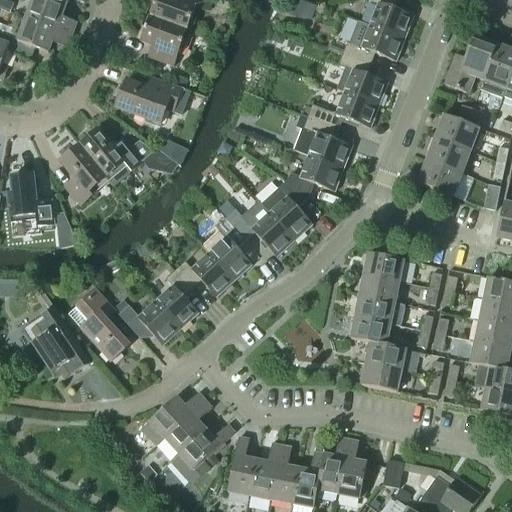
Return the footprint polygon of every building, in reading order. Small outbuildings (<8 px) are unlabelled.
[(29,0),(33,1),(25,22),(71,39),(76,25),(61,20),(65,11),(35,0),(29,0)] [(35,0),(65,11),(69,0),(83,6),(85,0),(35,0)] [(211,2),(205,0),(169,0),(156,0),(149,20),(187,34),(195,10),(207,14),(211,2)] [(287,0),(288,0),(282,15),(283,16),(299,22),(305,5),(290,0),(287,0)] [(394,0),(369,0),(368,4),(377,7),(369,29),(404,43),(412,20),(391,12),(395,0),(394,0)] [(0,2),(0,11),(9,15),(12,6),(0,2)] [(174,69),(187,34),(149,20),(140,44),(152,49),(147,60),(174,69)] [(12,40),(11,43),(35,51),(48,56),(52,45),(67,51),(71,39),(25,22),(18,42),(12,40)] [(347,45),(342,57),(370,68),(374,56),(395,64),(404,43),(369,29),(356,25),(349,46),(347,45)] [(274,32),(270,43),(271,44),(277,46),(283,43),(286,37),(276,33),(274,32)] [(0,38),(0,72),(2,67),(7,54),(30,62),(35,51),(11,43),(0,38)] [(456,58),(444,88),(468,97),(474,80),(482,84),(496,48),(473,40),(465,62),(456,58)] [(482,84),(478,93),(501,102),(502,100),(511,73),(511,54),(496,48),(482,84)] [(344,72),(336,93),(343,95),(378,109),(387,87),(366,79),(370,68),(342,57),(337,69),(344,72)] [(2,67),(0,72),(0,81),(3,83),(8,69),(2,67)] [(511,73),(502,100),(511,104),(511,73)] [(188,83),(172,77),(169,87),(183,92),(184,93),(188,83)] [(117,99),(115,105),(117,109),(116,112),(161,128),(167,113),(174,115),(182,118),(190,95),(184,93),(183,92),(169,87),(151,80),(147,92),(126,84),(121,97),(117,99)] [(312,109),(307,121),(334,131),(339,120),(370,132),(378,109),(343,95),(335,117),(312,109)] [(466,127),(471,113),(462,109),(457,124),(466,127)] [(475,131),(481,116),(471,113),(466,127),(475,131)] [(302,132),(294,154),(308,159),(343,173),(351,150),(330,142),(334,131),(307,121),(301,118),(296,130),(302,132)] [(466,127),(457,124),(443,118),(434,143),(469,157),(479,132),(475,131),(466,127)] [(511,126),(502,123),(498,133),(511,137),(511,126)] [(98,133),(79,148),(109,185),(114,190),(131,175),(143,165),(152,156),(139,144),(131,151),(124,142),(113,151),(98,133)] [(434,143),(425,165),(461,179),(469,157),(434,143)] [(79,148),(61,163),(76,181),(65,190),(81,210),(93,200),(92,199),(109,185),(79,148)] [(178,148),(171,163),(179,169),(187,152),(185,151),(178,148)] [(498,150),(495,166),(505,168),(508,153),(498,150)] [(291,177),(285,186),(308,201),(313,187),(334,195),(343,173),(308,159),(300,180),(291,177)] [(452,200),(461,179),(425,165),(417,187),(452,200)] [(495,166),(492,181),(501,183),(502,183),(505,168),(495,166)] [(38,205),(34,177),(11,180),(13,196),(8,197),(12,225),(38,222),(39,230),(54,228),(51,203),(38,205)] [(259,204),(258,205),(294,244),(311,228),(296,212),(308,201),(285,186),(261,206),(259,204)] [(495,215),(499,191),(488,189),(483,212),(495,215)] [(234,213),(224,222),(244,244),(253,236),(276,261),(294,244),(258,205),(241,220),(234,213)] [(511,245),(511,207),(503,206),(496,242),(511,245)] [(219,235),(202,250),(208,257),(233,284),(251,269),(235,252),(244,244),(224,222),(215,230),(219,235)] [(399,286),(400,285),(404,264),(368,256),(364,278),(399,286)] [(184,265),(174,273),(191,291),(200,284),(215,301),(233,284),(208,257),(191,272),(184,265)] [(171,290),(155,305),(180,332),(197,317),(182,300),(191,291),(174,273),(165,282),(171,290)] [(438,294),(441,279),(431,277),(428,292),(438,294)] [(395,306),(399,286),(364,278),(359,299),(395,306)] [(454,296),(457,282),(447,280),(444,294),(454,296)] [(511,308),(511,286),(488,282),(484,302),(511,308)] [(434,309),(438,294),(428,292),(425,307),(434,309)] [(110,366),(128,349),(104,323),(113,315),(94,294),(76,310),(90,325),(81,333),(110,366)] [(450,313),(454,296),(444,294),(440,311),(450,313)] [(391,327),(395,306),(359,299),(355,320),(391,327)] [(511,330),(511,308),(484,302),(479,324),(511,330)] [(123,303),(114,311),(118,317),(117,318),(137,340),(146,332),(161,349),(180,332),(155,305),(137,320),(127,309),(123,303)] [(90,367),(54,312),(34,326),(33,324),(22,332),(26,338),(55,383),(61,379),(64,384),(90,367)] [(429,335),(432,321),(423,319),(419,333),(429,335)] [(386,350),(386,349),(391,327),(355,320),(350,342),(370,346),(386,350)] [(445,339),(448,324),(438,322),(435,337),(445,339)] [(511,352),(511,345),(511,330),(479,324),(475,345),(511,352)] [(426,351),(429,335),(419,333),(416,349),(426,351)] [(442,355),(445,339),(435,337),(432,353),(442,355)] [(506,375),(506,374),(511,352),(475,345),(470,367),(490,371),(506,375)] [(386,350),(370,346),(365,367),(401,374),(406,353),(386,349),(386,350)] [(440,382),(443,367),(433,365),(430,380),(440,382)] [(397,396),(401,374),(365,367),(361,389),(397,396)] [(456,385),(459,370),(449,368),(446,383),(456,385)] [(506,375),(490,371),(485,392),(511,397),(511,375),(506,374),(506,375)] [(437,398),(440,382),(430,380),(427,396),(437,398)] [(452,401),(456,385),(446,383),(443,399),(452,401)] [(511,420),(511,397),(485,392),(481,414),(511,420)] [(163,441),(205,404),(198,397),(184,410),(176,401),(141,433),(156,449),(164,442),(163,441)] [(178,458),(205,433),(197,424),(211,412),(205,404),(163,441),(164,442),(178,458)] [(213,441),(205,433),(178,458),(170,466),(191,489),(218,466),(211,458),(234,437),(227,429),(213,441)] [(249,500),(256,464),(245,462),(249,443),(238,441),(227,495),(249,500)] [(338,498),(349,444),(339,442),(335,461),(324,458),(317,494),(338,498)] [(359,503),(367,467),(355,464),(359,446),(349,444),(338,498),(359,503)] [(271,504),(281,450),(271,448),(268,466),(256,464),(249,500),(271,504)] [(293,508),(299,473),(288,470),(291,452),(281,450),(271,504),(293,508)] [(313,511),(317,494),(324,458),(314,456),(310,475),(299,473),(293,508),(310,511),(313,511)] [(398,492),(403,467),(387,464),(382,489),(398,492)] [(148,468),(139,476),(149,485),(157,477),(148,468)] [(450,490),(436,480),(416,509),(419,511),(472,511),(481,500),(456,482),(450,490)] [(398,494),(394,501),(404,508),(409,501),(398,494)] [(373,502),(369,507),(375,511),(376,511),(380,507),(373,502)]
